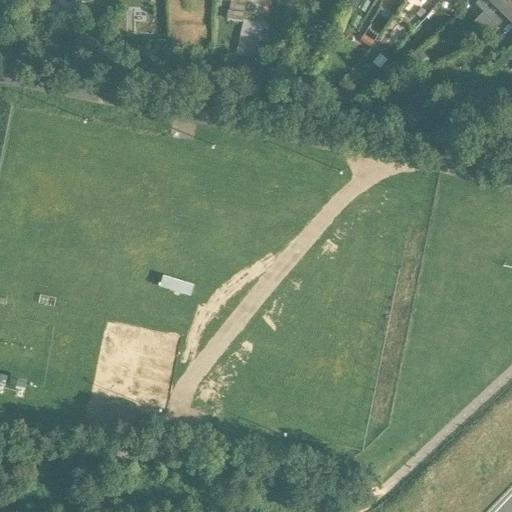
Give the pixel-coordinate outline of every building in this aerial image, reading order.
[(349,0),(338,22),(346,26),(359,0),(349,0)] [(480,0),(476,5),(483,12),(491,20),(510,0),(480,0)] [(511,0),(510,0),(491,20),(498,27),(507,17),(511,22),(511,0)] [(480,31),(491,20),(483,12),(473,23),(480,31)] [(498,27),(491,20),(480,31),(488,38),(498,27)] [(266,49),(270,25),(245,21),(241,45),(266,49)] [(364,35),(360,42),(370,49),(374,42),(364,35)] [(423,52),(411,60),(418,70),(430,62),(423,52)] [(380,54),(372,63),(379,70),(387,61),(380,54)] [(408,82),(393,90),(398,100),(413,93),(408,82)] [(446,89),(435,91),(438,104),(449,102),(446,89)] [(170,345),(125,336),(117,379),(105,376),(101,398),(158,409),(170,345)]
